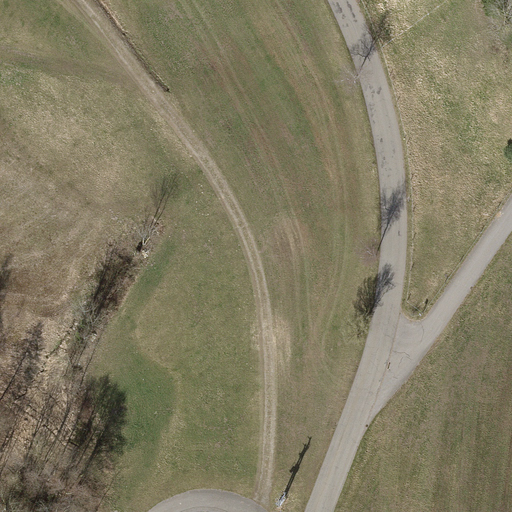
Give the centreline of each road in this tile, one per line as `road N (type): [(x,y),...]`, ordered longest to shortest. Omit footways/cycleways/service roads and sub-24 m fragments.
road 1 (track): [(81,0),(138,65),(246,228),(266,307),(258,511)]
road 2 (tertiary): [(337,0),(377,93),(394,271),(374,377),(320,511)]
